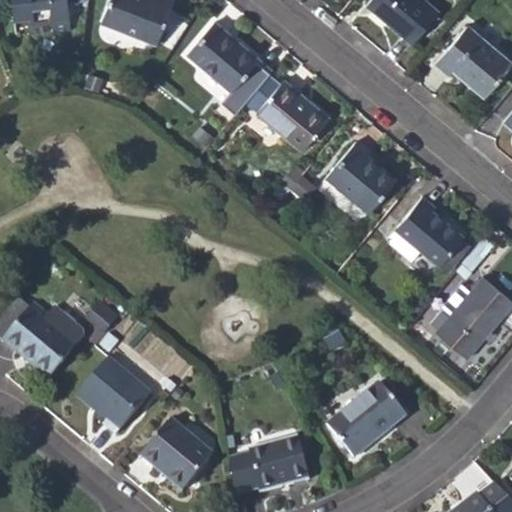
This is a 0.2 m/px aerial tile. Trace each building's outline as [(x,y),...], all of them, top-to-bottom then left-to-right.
[(11,0),(14,20),(31,17),(32,24),(51,21),(52,30),(70,27),(67,1),(73,0),(11,0)] [(108,0),(100,22),(155,45),(171,0),(108,0)] [(370,0),(366,5),(412,44),(439,11),(426,0),(370,0)] [(213,20),(186,52),(229,88),(219,101),(234,112),(268,71),(255,59),(257,57),(213,20)] [(453,70),(485,96),(511,62),(511,61),(468,24),(435,63),(449,74),(453,70)] [(256,111),(302,150),(328,118),(282,79),(256,111)] [(511,109),(502,121),(511,128),(511,109)] [(326,176),(368,210),(395,178),(368,155),(369,151),(356,140),(326,176)] [(307,196),(317,184),(296,166),(285,178),(307,196)] [(421,249),(439,264),(441,262),(461,237),(463,235),(435,211),(436,207),(422,196),(396,227),(421,249)] [(421,249),(396,227),(387,237),(412,258),(421,249)] [(461,237),(441,262),(448,269),(469,244),(461,237)] [(511,301),(481,275),(469,290),(460,283),(440,306),(449,313),(435,331),(466,357),(511,301)] [(0,316),(0,333),(3,336),(28,306),(17,296),(0,316)] [(1,339),(49,378),(75,346),(43,319),(48,314),(32,302),(28,306),(1,339)] [(43,319),(75,346),(83,336),(82,327),(56,305),(48,314),(43,319)] [(89,319),(102,328),(111,317),(99,308),(89,319)] [(102,423),(113,433),(150,391),(107,354),(75,393),(105,419),(102,423)] [(326,423),(354,457),(405,415),(378,381),(326,423)] [(139,454),(181,489),(212,453),(169,418),(139,454)] [(248,449),(228,455),(234,493),(257,487),(259,489),(306,476),(295,434),(248,447),(248,449)] [(449,511),(511,511),(511,502),(494,482),(478,493),(476,491),(449,511)]
